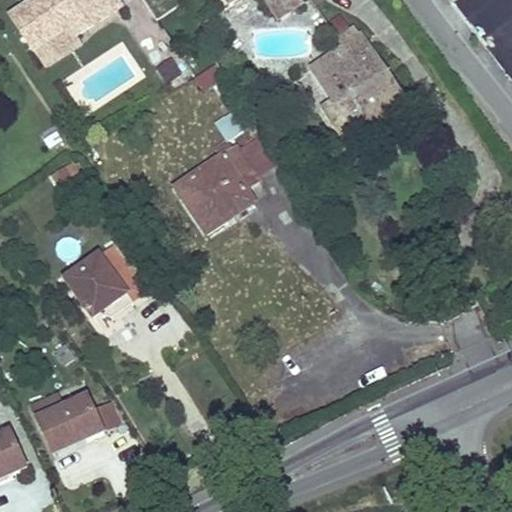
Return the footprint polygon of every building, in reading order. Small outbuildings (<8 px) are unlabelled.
[(66,24),(102,0),(9,0),(0,6),(0,11),(23,43),(62,18),(66,24)] [(269,0),(277,11),(293,0),(269,0)] [(403,96),(351,14),(333,26),(340,37),(303,61),(323,93),(312,99),(325,121),(336,114),(348,132),(403,96)] [(163,29),(150,33),(156,55),(169,51),(163,29)] [(157,72),(170,87),(185,75),(172,60),(157,72)] [(208,95),(226,78),(214,66),(196,83),(208,95)] [(336,114),(325,121),(337,139),(348,132),(336,114)] [(252,168),(230,135),(170,176),(202,223),(249,190),(239,176),(252,168)] [(57,190),(81,179),(74,166),(50,177),(57,190)] [(93,265),(115,293),(130,281),(109,253),(93,265)] [(60,290),(91,330),(124,305),(115,293),(93,265),(60,290)] [(235,418),(239,416),(208,351),(176,366),(201,419),(192,418),(191,436),(199,453),(207,454),(261,428),(284,429),(301,421),(235,418)] [(107,437),(88,403),(65,416),(57,401),(31,417),(53,455),(75,443),(80,452),(107,437)] [(27,477),(10,444),(0,448),(0,483),(3,489),(27,477)]
